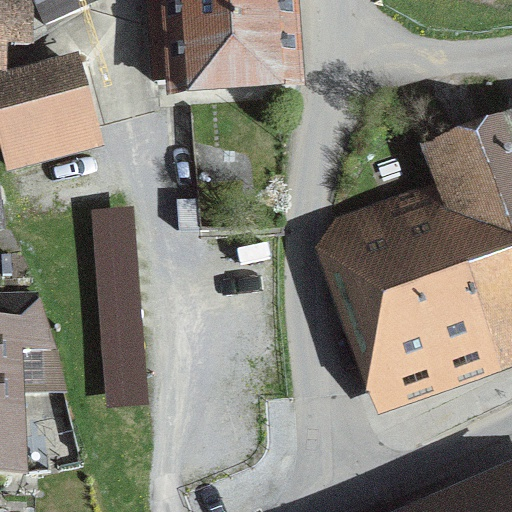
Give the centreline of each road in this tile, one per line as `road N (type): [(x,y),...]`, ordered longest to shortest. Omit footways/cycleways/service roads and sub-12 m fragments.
road 1 (residential): [(335,511),(307,268),(312,177),(338,51)]
road 2 (residential): [(338,51),(418,60),(511,52)]
road 3 (unclassified): [(511,438),(362,511)]
